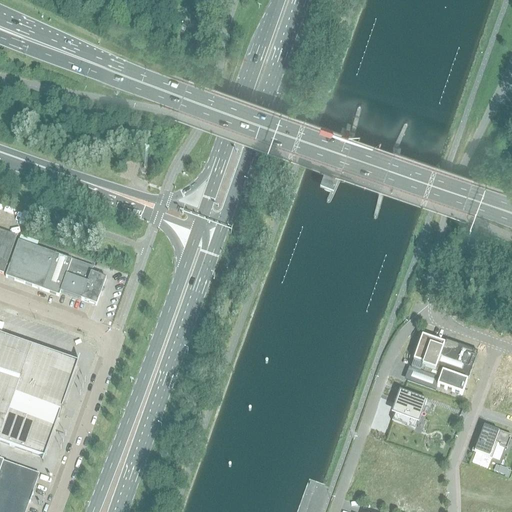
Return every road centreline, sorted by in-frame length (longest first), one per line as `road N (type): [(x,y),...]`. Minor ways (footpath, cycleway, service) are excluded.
road 1 (primary): [(508,211),(96,65)]
road 2 (unclassified): [(0,293),(117,335),(54,511)]
road 3 (secondary): [(198,228),(88,511)]
road 4 (secondary): [(121,511),(220,229)]
road 5 (primary): [(220,229),(303,0)]
road 6 (residential): [(336,511),(397,344),(437,310)]
road 7 (unclassified): [(433,289),(445,217),(503,78)]
road 8 (residential): [(457,511),(454,469),(497,342)]
road 9 (primary): [(278,0),(222,158)]
road 10 (primary): [(69,176),(75,185),(198,228)]
